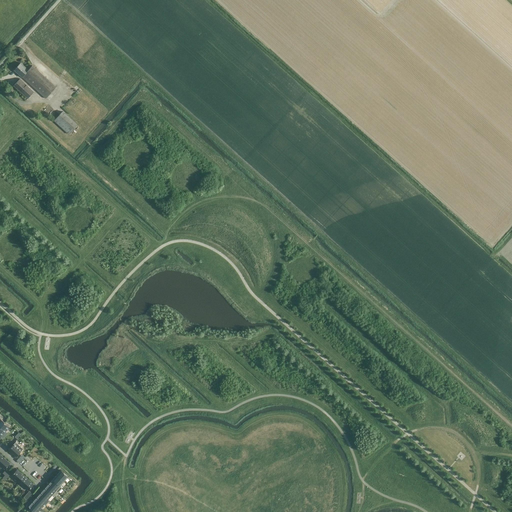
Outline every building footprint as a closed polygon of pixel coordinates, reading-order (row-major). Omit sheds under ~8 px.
[(21,63),(14,70),(46,99),(56,87),(32,65),(28,70),(21,63)] [(14,86),(24,95),(23,97),(26,100),(28,99),(34,92),(20,79),(14,86)] [(54,120),(69,134),(77,125),(63,111),(54,120)] [(0,436),(0,437),(10,427),(5,423),(0,427),(0,436)] [(23,449),(16,442),(8,450),(16,457),(23,449)] [(10,463),(1,456),(0,457),(0,465),(4,469),(10,463)] [(2,477),(5,480),(11,473),(6,469),(3,473),(5,474),(2,477)] [(17,469),(11,475),(20,483),(25,477),(17,469)] [(61,470),(57,475),(64,481),(68,477),(61,470)] [(64,481),(57,475),(53,479),(60,486),(64,481)] [(34,484),(25,477),(20,483),(28,490),(34,484)] [(60,486),(53,479),(49,484),(58,492),(62,488),(60,486)] [(58,492),(49,484),(45,488),(52,495),(54,497),(58,492)] [(52,495),(45,488),(41,493),(48,500),(52,495)] [(48,500),(41,493),(36,497),(44,504),(45,505),(49,501),(48,500)] [(44,504),(36,497),(32,502),(40,509),(44,504)] [(36,511),(40,509),(32,502),(28,507),(34,511),(36,511)]
